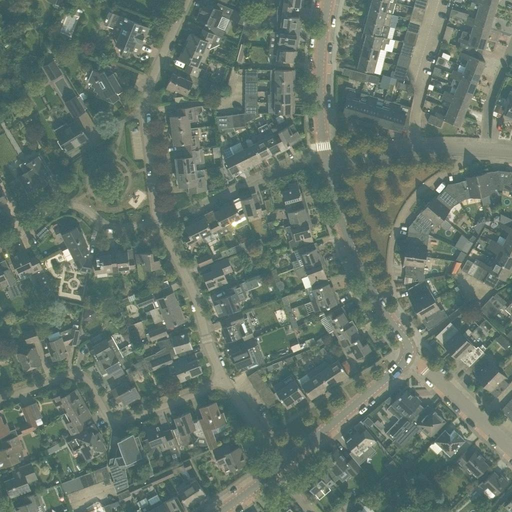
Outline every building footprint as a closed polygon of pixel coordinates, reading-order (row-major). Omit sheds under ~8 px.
[(277,9),(291,11),(291,6),(300,7),(300,2),(303,3),(303,0),(280,0),(278,6),(277,6),(277,9)] [(385,0),(371,0),(369,8),(392,14),(395,3),(385,0)] [(415,0),(415,3),(414,8),(424,11),(426,6),(427,0),(415,0)] [(469,9),(493,16),(496,5),(479,0),(471,0),(471,2),(469,9)] [(203,3),(196,19),(206,24),(203,29),(204,29),(216,35),(222,38),(222,37),(225,31),(218,28),(223,16),(228,18),(230,15),(215,8),(203,3)] [(369,8),(366,20),(389,26),(392,14),(369,8)] [(411,15),(410,19),(421,22),(422,18),(424,11),(414,8),(411,15)] [(243,25),(244,21),(246,15),(232,9),(228,18),(243,25)] [(277,9),(277,28),(281,27),(280,33),(285,34),(296,35),(299,36),(301,22),(298,22),(298,17),(290,16),(291,11),(277,9)] [(490,27),(493,16),(469,9),(478,12),(476,19),(468,16),(468,15),(451,9),(449,15),(465,20),(490,27)] [(109,12),(104,24),(113,28),(115,24),(116,25),(122,27),(115,45),(124,48),(122,54),(128,57),(130,51),(138,54),(142,43),(141,42),(144,36),(145,36),(149,28),(142,25),(132,21),(119,16),(109,12)] [(406,31),(418,34),(421,22),(410,19),(406,31)] [(366,20),(363,32),(390,39),(387,38),(390,27),(389,26),(366,20)] [(471,33),(487,38),(490,27),(465,20),(464,24),(473,26),(471,33)] [(442,39),(448,41),(452,27),(447,26),(442,39)] [(190,33),(184,47),(207,57),(210,50),(207,48),(209,43),(212,44),(216,35),(204,29),(200,37),(190,33)] [(271,31),(270,36),(271,37),(276,37),(274,49),(278,49),(286,50),(297,51),(296,50),(297,46),(298,40),(296,39),(296,35),(285,34),(280,33),(276,32),(271,31)] [(403,42),(414,46),(418,34),(406,31),(403,42)] [(487,38),(471,33),(463,31),(460,38),(458,42),(461,43),(459,48),(462,49),(481,55),(483,49),(487,38)] [(390,39),(363,32),(361,39),(364,40),(363,44),(380,49),(384,50),(386,43),(388,44),(390,39)] [(399,54),(411,57),(414,46),(403,42),(399,54)] [(360,56),(377,61),(380,49),(363,44),(360,56)] [(188,72),(188,73),(196,76),(198,77),(199,75),(201,70),(202,69),(197,66),(199,61),(204,63),(207,57),(184,47),(178,59),(189,63),(185,71),(184,70),(184,71),(188,72)] [(296,58),(297,51),(286,50),(278,49),(274,49),(269,48),(268,54),(277,55),(276,65),(283,66),(284,61),(293,62),(293,57),(296,58)] [(461,53),(459,56),(469,60),(466,67),(480,73),(485,62),(476,58),(461,53)] [(396,65),(408,69),(411,57),(399,54),(396,65)] [(36,56),(30,55),(26,60),(29,66),(35,67),(38,62),(36,56)] [(374,73),(377,61),(360,56),(356,68),(366,70),(374,73)] [(56,59),(41,68),(45,74),(60,65),(56,59)] [(92,69),(88,80),(92,81),(90,85),(95,86),(93,89),(97,91),(95,96),(113,103),(120,98),(117,94),(123,91),(111,71),(109,70),(110,66),(105,64),(94,70),(92,69)] [(396,65),(395,68),(392,77),(396,78),(404,80),(408,69),(396,65)] [(434,67),(432,74),(438,76),(441,69),(434,67)] [(452,74),(476,83),(480,73),(466,67),(463,74),(454,70),(452,74)] [(275,69),(275,81),(292,81),(292,76),(294,76),(294,70),(284,70),(275,69)] [(201,70),(199,75),(206,79),(209,73),(201,70)] [(364,83),(365,80),(367,74),(353,70),(351,79),(364,83)] [(166,88),(173,91),(174,89),(186,95),(190,86),(197,89),(202,79),(198,77),(196,76),(188,73),(185,78),(172,73),(166,88)] [(472,94),(476,83),(452,74),(451,77),(454,78),(450,86),(457,88),(472,94)] [(370,82),(376,84),(378,77),(372,75),(370,82)] [(383,75),(381,82),(388,84),(390,77),(383,75)] [(270,90),(270,92),(294,93),(294,85),(291,85),(292,81),(275,81),(270,81),(270,90)] [(402,83),(401,90),(409,91),(410,85),(402,83)] [(212,85),(210,91),(219,95),(222,89),(212,85)] [(342,113),(356,117),(360,100),(353,98),(355,91),(345,88),(342,97),(347,99),(342,113)] [(444,95),(468,105),(472,94),(457,88),(455,95),(445,91),(444,95)] [(269,103),(291,103),(291,98),(294,98),(294,93),(270,92),(270,94),(268,95),(268,102),(269,102),(269,103)] [(360,100),(356,117),(367,121),(374,97),(368,95),(362,93),(360,100)] [(448,109),(463,115),(468,105),(444,95),(443,98),(451,101),(448,109)] [(76,96),(65,103),(67,106),(73,117),(84,111),(83,110),(87,108),(79,96),(77,98),(76,96)] [(374,97),(367,121),(379,124),(384,106),(385,100),(374,97)] [(389,108),(384,106),(379,124),(390,127),(397,103),(391,102),(389,108)] [(269,113),(284,113),(294,113),(294,107),(291,107),(291,103),(269,103),(269,113)] [(397,103),(390,127),(401,130),(408,130),(410,113),(399,110),(400,104),(397,103)] [(496,104),(493,112),(501,115),(504,108),(496,104)] [(170,117),(172,130),(190,128),(189,121),(195,120),(194,106),(175,109),(176,116),(170,117)] [(244,107),(244,113),(250,113),(253,119),(257,117),(258,115),(257,113),(257,107),(244,107)] [(436,112),(434,116),(430,114),(427,122),(440,127),(443,120),(459,126),(463,115),(448,109),(446,116),(436,112)] [(237,114),(231,115),(233,127),(235,131),(240,129),(239,127),(237,114)] [(219,116),(216,116),(218,133),(223,133),(222,128),(226,128),(225,115),(219,116)] [(226,128),(222,128),(223,133),(235,131),(233,127),(231,115),(225,115),(226,128)] [(88,140),(83,131),(76,120),(55,133),(67,152),(88,140)] [(275,155),(281,152),(270,130),(267,125),(258,129),(260,133),(271,154),(274,152),(275,155)] [(270,130),(281,152),(288,148),(286,146),(301,139),(294,126),(289,128),(288,126),(283,129),(282,126),(278,128),(272,128),(270,130)] [(183,150),(185,150),(199,148),(197,135),(191,136),(190,128),(172,130),(174,144),(182,143),(183,150)] [(272,156),(271,154),(260,133),(255,136),(258,141),(253,143),(251,140),(251,139),(261,159),(265,157),(266,159),(272,156)] [(257,161),(261,159),(251,139),(248,139),(246,140),(246,141),(241,143),(244,148),(244,149),(252,166),(258,163),(257,161)] [(219,147),(212,148),(213,158),(220,157),(219,147)] [(226,155),(224,156),(225,158),(224,158),(228,167),(233,176),(243,171),(234,154),(230,147),(224,150),(226,155)] [(176,161),(174,161),(175,169),(177,169),(177,172),(195,170),(194,163),(202,162),(201,148),(199,148),(185,150),(185,157),(175,158),(176,161)] [(244,149),(234,154),(243,171),(252,166),(244,149)] [(17,177),(21,184),(26,192),(36,187),(37,189),(47,183),(39,169),(45,166),(39,156),(29,161),(28,159),(19,165),(24,172),(17,177)] [(206,190),(204,180),(204,177),(196,178),(195,170),(177,172),(179,186),(189,185),(190,192),(206,190)] [(492,171),(476,174),(481,195),(483,205),(490,203),(488,192),(490,192),(490,190),(496,189),(502,190),(504,171),(498,170),(492,172),(492,171)] [(511,172),(510,172),(504,171),(502,190),(509,191),(511,192),(511,172)] [(481,195),(476,174),(462,177),(462,181),(461,181),(461,182),(449,184),(459,202),(465,199),(481,195)] [(282,191),(285,201),(287,208),(295,206),(293,200),(301,198),(297,182),(288,184),(290,189),(282,191)] [(436,193),(426,204),(443,218),(447,222),(449,224),(443,218),(453,206),(459,202),(449,184),(448,184),(440,194),(439,194),(438,195),(436,193)] [(240,197),(243,207),(245,216),(246,216),(262,212),(259,203),(254,205),(252,196),(247,198),(247,195),(240,197)] [(238,197),(222,205),(234,229),(247,222),(245,216),(243,207),(240,197),(239,198),(238,197)] [(270,199),(264,201),(267,213),(273,211),(270,199)] [(422,230),(421,232),(427,235),(430,228),(433,224),(436,225),(438,222),(440,223),(440,226),(444,230),(448,229),(451,225),(449,224),(447,222),(443,218),(426,204),(416,217),(412,222),(422,230)] [(213,210),(208,213),(217,230),(226,226),(230,232),(234,230),(234,229),(222,205),(217,208),(218,211),(214,212),(213,210)] [(296,210),(295,206),(287,208),(291,223),(296,222),(310,219),(308,211),(305,212),(304,208),(296,210)] [(199,217),(193,220),(202,237),(212,232),(212,233),(217,230),(208,213),(199,217)] [(475,225),(473,226),(478,234),(483,227),(487,220),(486,216),(480,217),(475,225)] [(290,247),(304,243),(313,241),(309,225),(311,225),(310,219),(296,222),(291,223),(291,225),(285,227),(286,231),(290,231),(292,239),(288,241),(290,247)] [(205,244),(193,220),(188,223),(189,225),(185,227),(183,225),(179,227),(187,244),(197,240),(200,247),(205,244)] [(71,222),(54,231),(58,238),(62,235),(68,247),(84,239),(78,226),(74,228),(71,222)] [(506,240),(511,243),(511,228),(502,223),(500,227),(510,233),(506,240)] [(41,239),(49,230),(45,226),(36,234),(41,239)] [(406,237),(404,254),(425,257),(426,252),(429,236),(427,235),(421,232),(420,233),(408,231),(407,238),(406,237)] [(90,272),(92,263),(85,262),(82,255),(88,252),(85,247),(87,246),(84,240),(85,240),(84,239),(68,247),(79,270),(90,272)] [(492,240),(490,244),(511,256),(511,243),(506,240),(503,246),(496,242),(492,240)] [(494,261),(510,270),(511,266),(511,256),(490,244),(488,248),(498,254),(494,261)] [(228,255),(227,250),(225,246),(219,248),(223,257),(228,255)] [(232,248),(227,250),(228,255),(237,251),(235,246),(232,248)] [(308,263),(322,258),(319,251),(317,252),(315,248),(307,251),(305,246),(298,249),(294,250),(297,260),(292,262),(294,268),(295,268),(308,263)] [(42,288),(49,285),(36,255),(29,259),(25,250),(10,256),(14,265),(17,272),(24,269),(27,275),(35,271),(42,288)] [(122,250),(116,251),(117,265),(117,270),(135,268),(134,259),(128,260),(127,252),(123,252),(122,250)] [(111,266),(117,265),(116,251),(103,252),(103,255),(99,255),(100,264),(94,265),(95,273),(111,271),(111,266)] [(458,256),(463,259),(466,255),(461,251),(458,256)] [(152,252),(135,254),(137,263),(139,280),(146,279),(144,269),(149,269),(154,268),(156,275),(164,273),(162,266),(159,267),(158,259),(153,260),(152,252)] [(200,266),(213,260),(210,254),(197,259),(200,266)] [(404,254),(402,268),(405,269),(405,270),(404,277),(403,284),(418,280),(425,279),(423,273),(425,257),(404,254)] [(232,271),(226,258),(210,265),(212,271),(203,274),(209,289),(226,282),(223,275),(232,271)] [(304,265),(295,268),(297,275),(302,278),(308,276),(312,286),(318,284),(327,280),(322,265),(324,264),(322,258),(308,263),(304,265)] [(461,270),(467,273),(473,263),(467,260),(461,270)] [(480,261),(478,265),(479,266),(484,268),(489,272),(483,282),(495,289),(501,278),(504,280),(510,270),(494,261),(491,267),(480,261)] [(473,276),(479,266),(478,265),(473,263),(467,273),(473,276)] [(0,264),(0,285),(1,289),(5,287),(6,286),(8,290),(7,291),(10,299),(21,295),(15,282),(13,277),(9,268),(3,271),(0,264)] [(478,279),(484,268),(479,266),(473,276),(478,279)] [(484,268),(478,279),(483,282),(489,272),(484,268)] [(408,298),(416,310),(434,299),(426,286),(425,279),(418,280),(418,283),(407,289),(410,294),(410,295),(411,296),(408,298)] [(158,291),(160,290),(170,286),(167,280),(155,285),(158,291)] [(235,285),(226,289),(228,295),(213,301),(219,315),(221,315),(227,313),(226,312),(231,311),(244,306),(241,299),(243,297),(243,296),(242,292),(241,292),(241,291),(248,288),(245,281),(240,283),(235,285)] [(335,293),(333,286),(330,287),(328,283),(319,286),(312,289),(316,300),(335,293)] [(152,317),(178,307),(173,292),(156,299),(159,307),(150,310),(150,311),(146,312),(148,318),(152,317)] [(316,300),(311,302),(314,312),(320,310),(327,307),(336,304),(339,303),(337,298),(335,293),(334,293),(316,300)] [(153,302),(150,294),(136,300),(139,307),(153,302)] [(503,306),(493,296),(488,301),(499,311),(503,306)] [(434,299),(416,310),(424,324),(427,329),(436,324),(447,317),(443,310),(441,311),(440,309),(439,310),(436,305),(437,304),(434,299)] [(495,315),(499,311),(488,301),(484,305),(495,315)] [(480,310),(490,320),(495,315),(484,305),(480,310)] [(325,316),(333,330),(348,322),(352,320),(352,319),(350,320),(347,314),(346,315),(344,311),(345,311),(342,306),(325,316)] [(85,307),(83,320),(91,322),(96,318),(97,310),(85,307)] [(184,320),(178,307),(152,317),(154,323),(164,319),(167,327),(174,324),(184,320)] [(231,311),(226,312),(227,313),(229,317),(241,312),(240,309),(232,313),(231,311)] [(227,325),(222,327),(226,337),(224,338),(226,343),(235,339),(242,336),(244,341),(248,340),(249,340),(253,338),(251,332),(252,332),(247,318),(244,319),(241,312),(229,317),(224,319),(227,325)] [(7,315),(1,317),(3,323),(9,321),(7,315)] [(297,325),(293,315),(288,317),(292,327),(297,325)] [(357,329),(352,320),(348,322),(333,330),(339,339),(340,339),(356,330),(357,329)] [(442,329),(435,336),(439,340),(438,341),(451,353),(466,338),(471,332),(468,328),(462,334),(460,336),(454,330),(456,328),(449,322),(442,329)] [(163,327),(148,333),(151,340),(166,334),(163,327)] [(23,332),(27,343),(39,339),(35,328),(23,332)] [(47,337),(39,340),(45,356),(51,354),(53,359),(67,354),(64,345),(69,343),(75,345),(79,330),(71,328),(70,333),(61,336),(48,341),(47,337)] [(364,344),(356,330),(340,339),(344,346),(343,347),(347,354),(352,351),(356,358),(371,350),(367,342),(364,344)] [(155,360),(146,363),(149,371),(168,364),(173,362),(170,355),(175,353),(182,351),(192,348),(188,333),(178,335),(171,337),(164,339),(166,346),(168,351),(154,357),(155,360)] [(500,334),(495,339),(500,344),(505,338),(500,334)] [(94,348),(89,350),(96,363),(118,350),(111,338),(107,341),(106,339),(93,346),(94,348)] [(243,349),(231,354),(236,368),(246,365),(248,370),(265,363),(257,345),(256,345),(253,338),(249,340),(248,340),(244,341),(244,342),(240,343),(243,349)] [(305,342),(299,345),(300,349),(316,343),(315,341),(312,338),(305,341),(305,342)] [(476,347),(466,338),(451,353),(461,363),(463,361),(469,367),(483,352),(477,346),(476,347)] [(18,353),(21,361),(24,370),(41,364),(35,346),(18,353)] [(321,356),(326,352),(322,347),(317,351),(321,356)] [(118,350),(96,363),(102,374),(107,372),(108,374),(111,372),(115,379),(124,373),(120,364),(124,362),(118,350)] [(490,358),(483,352),(469,367),(474,372),(472,374),(483,385),(498,369),(488,359),(490,358)] [(173,362),(168,364),(172,375),(177,374),(180,382),(195,376),(195,375),(202,372),(197,359),(187,363),(185,357),(173,362)] [(338,360),(328,367),(339,383),(344,379),(348,376),(347,374),(346,372),(343,369),(341,366),(341,365),(338,360)] [(140,361),(135,364),(137,370),(138,369),(143,367),(142,366),(140,361)] [(334,386),(339,383),(328,367),(324,361),(315,367),(329,386),(332,384),(334,386)] [(325,389),(329,386),(315,367),(307,373),(307,374),(321,395),(327,391),(325,389)] [(483,385),(496,397),(509,384),(500,375),(502,372),(498,369),(483,385)] [(250,382),(261,375),(257,370),(247,377),(250,382)] [(310,398),(314,396),(316,398),(321,395),(307,374),(298,380),(299,382),(301,384),(310,398)] [(250,382),(254,387),(264,380),(261,375),(250,382)] [(254,387),(257,392),(268,385),(264,380),(254,387)] [(287,408),(296,402),(285,386),(281,380),(272,386),(276,392),(287,408)] [(294,380),(285,386),(296,402),(305,396),(299,387),(297,383),(294,380)] [(127,381),(120,386),(111,390),(117,402),(121,400),(124,404),(140,395),(135,385),(131,388),(127,381)] [(257,392),(261,398),(271,390),(268,385),(257,392)] [(65,392),(52,399),(55,406),(59,404),(61,407),(62,406),(64,405),(68,412),(84,403),(76,389),(66,395),(65,392)] [(261,398),(264,403),(275,395),(271,390),(261,398)] [(398,419),(385,433),(392,441),(415,417),(410,413),(419,403),(406,390),(400,396),(399,395),(391,404),(391,405),(389,407),(389,408),(395,413),(397,411),(404,417),(400,421),(398,419)] [(264,403),(267,408),(268,408),(278,401),(275,395),(264,403)] [(204,418),(198,420),(205,437),(210,451),(217,448),(217,446),(210,428),(226,422),(226,421),(222,413),(219,414),(215,402),(200,408),(204,418)] [(40,416),(39,412),(35,403),(28,405),(34,419),(40,416)] [(70,422),(66,424),(72,435),(76,433),(85,428),(81,421),(91,415),(84,403),(68,412),(71,417),(68,419),(70,422)] [(22,408),(26,417),(28,423),(20,426),(23,433),(37,427),(34,419),(28,405),(22,408)] [(501,410),(511,420),(511,419),(511,411),(505,405),(501,410)] [(392,441),(399,447),(413,432),(411,430),(416,425),(418,427),(422,431),(424,428),(431,435),(438,429),(445,421),(432,409),(425,416),(421,411),(415,417),(392,441)] [(203,438),(205,437),(198,420),(193,422),(189,412),(174,417),(178,427),(172,429),(175,438),(178,445),(191,440),(187,432),(192,430),(193,432),(195,434),(196,435),(198,436),(200,437),(203,438)] [(0,416),(0,435),(1,435),(10,431),(7,422),(3,424),(0,416)] [(368,427),(373,422),(367,416),(362,421),(368,427)] [(175,444),(173,439),(170,430),(163,432),(160,423),(145,428),(148,438),(142,440),(149,458),(152,458),(151,456),(155,446),(160,444),(162,449),(169,447),(172,455),(174,454),(177,461),(179,461),(179,460),(180,460),(177,453),(178,452),(175,444)] [(89,458),(95,454),(104,449),(97,437),(100,435),(99,432),(90,437),(86,429),(66,440),(73,452),(79,449),(85,460),(89,458)] [(357,431),(345,442),(352,450),(349,453),(352,457),(358,464),(367,457),(361,450),(368,444),(369,446),(370,446),(375,441),(371,437),(365,429),(359,434),(357,431)] [(444,447),(451,454),(465,440),(454,430),(449,434),(445,430),(434,441),(442,449),(444,447)] [(125,467),(147,459),(138,435),(134,437),(133,433),(117,439),(119,445),(118,446),(117,446),(116,447),(116,448),(116,449),(115,451),(115,456),(110,458),(108,466),(114,480),(112,481),(116,491),(128,486),(125,467)] [(5,447),(0,449),(0,467),(9,464),(20,460),(17,452),(22,450),(23,449),(19,439),(18,435),(3,441),(5,447)] [(228,444),(219,448),(213,451),(219,465),(227,461),(230,470),(247,462),(240,447),(231,451),(228,444)] [(328,465),(323,469),(327,474),(331,478),(335,474),(336,475),(345,468),(352,476),(361,468),(358,464),(352,457),(347,462),(343,457),(336,449),(323,460),(328,465)] [(477,477),(481,472),(488,465),(483,460),(484,459),(476,451),(472,455),(466,450),(460,457),(455,462),(464,470),(467,467),(477,477)] [(403,464),(408,468),(414,462),(409,458),(403,464)] [(393,461),(386,466),(391,472),(398,467),(393,461)] [(27,482),(36,478),(30,462),(21,466),(11,470),(14,477),(4,481),(10,498),(30,490),(27,482)] [(184,465),(186,471),(192,468),(189,463),(184,465)] [(106,466),(100,468),(105,481),(111,478),(106,466)] [(313,493),(321,487),(325,483),(328,487),(334,482),(327,474),(321,467),(316,471),(313,468),(303,478),(307,483),(306,484),(313,493)] [(93,471),(97,483),(105,481),(100,468),(93,471)] [(93,471),(85,474),(90,486),(97,483),(93,471)] [(493,497),(495,494),(508,481),(500,474),(498,476),(493,471),(483,482),(482,480),(477,485),(483,490),(490,497),(493,497)] [(166,472),(160,475),(150,480),(153,484),(162,480),(168,477),(166,472)] [(79,476),(83,489),(90,486),(85,474),(79,476)] [(79,476),(73,479),(78,491),(83,489),(79,476)] [(67,481),(72,493),(78,491),(73,479),(67,481)] [(207,496),(200,485),(196,479),(191,483),(188,479),(184,482),(187,485),(197,502),(207,496)] [(150,480),(140,484),(142,489),(153,484),(150,480)] [(66,495),(72,493),(67,481),(61,483),(66,495)] [(376,489),(383,494),(388,488),(381,483),(376,489)] [(177,492),(181,497),(187,506),(190,503),(192,505),(197,502),(187,485),(177,492)] [(120,500),(131,495),(128,489),(117,494),(120,500)] [(17,511),(36,511),(35,506),(42,504),(39,496),(38,492),(23,498),(25,504),(16,508),(17,511)] [(157,494),(147,499),(150,504),(154,511),(166,511),(166,509),(162,504),(160,500),(157,494)] [(166,509),(166,511),(180,511),(184,510),(176,495),(166,501),(162,504),(166,509)] [(501,505),(503,507),(508,511),(511,511),(511,498),(510,501),(507,498),(501,505)] [(334,511),(345,511),(346,511),(354,505),(349,499),(342,505),(334,511)] [(272,511),(301,511),(299,510),(299,511),(297,511),(293,511),(284,500),(271,510),(273,511),(272,511)] [(359,501),(354,505),(346,511),(347,511),(365,511),(362,510),(364,506),(359,501)]
